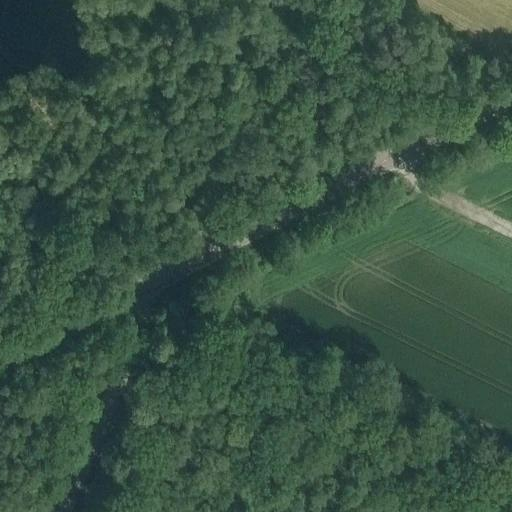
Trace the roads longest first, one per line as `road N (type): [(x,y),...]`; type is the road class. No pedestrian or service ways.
road 1 (tertiary): [(0,358),(511,94)]
road 2 (track): [(142,284),(146,307),(64,511)]
